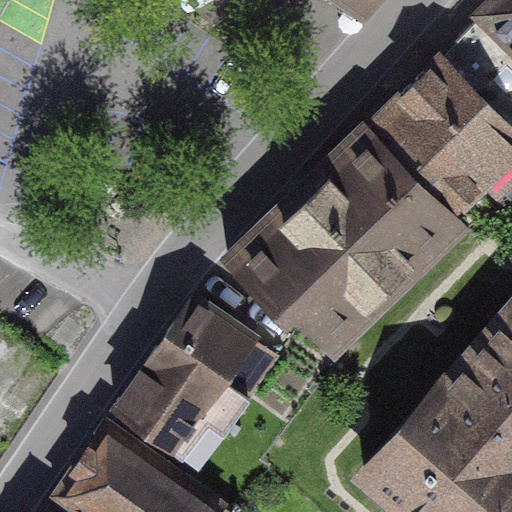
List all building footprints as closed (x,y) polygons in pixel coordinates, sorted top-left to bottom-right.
[(343,0),(367,16),(380,0),(343,0)] [(511,0),(497,0),(444,56),(511,122),(511,0)] [(511,122),(444,56),(368,127),(455,212),(487,182),(511,207),(511,122)] [(368,127),(231,256),(287,316),(296,309),(327,342),(374,294),(382,300),(463,220),(455,212),(368,127)] [(266,347),(196,292),(116,404),(189,458),(266,347)] [(511,511),(511,312),(366,473),(410,511),(511,511)] [(225,511),(230,504),(109,418),(61,493),(87,511),(225,511)]
